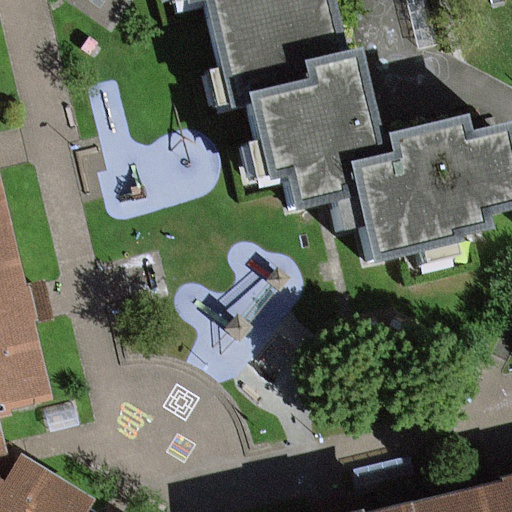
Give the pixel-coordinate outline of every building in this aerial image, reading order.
[(166,0),(168,6),(194,0),(200,0),(217,70),(202,73),(210,110),(244,102),(240,86),(292,74),(335,64),(319,0),(166,0)] [(387,164),(372,167),(371,163),(348,62),(335,64),(292,74),(240,86),(244,102),(253,144),(239,147),(247,184),(281,176),(288,210),(328,201),(336,233),(357,228),(365,263),(412,253),(416,268),(451,260),(446,238),(477,232),(474,216),(511,207),(511,201),(497,135),(442,147),(438,131),(382,143),(387,164)] [(0,412),(36,404),(17,324),(22,323),(18,307),(15,295),(11,296),(0,251),(0,412)] [(18,466),(2,494),(0,492),(0,511),(79,511),(82,507),(18,466)] [(511,511),(511,482),(511,483),(498,486),(498,492),(413,511),(511,511)]
